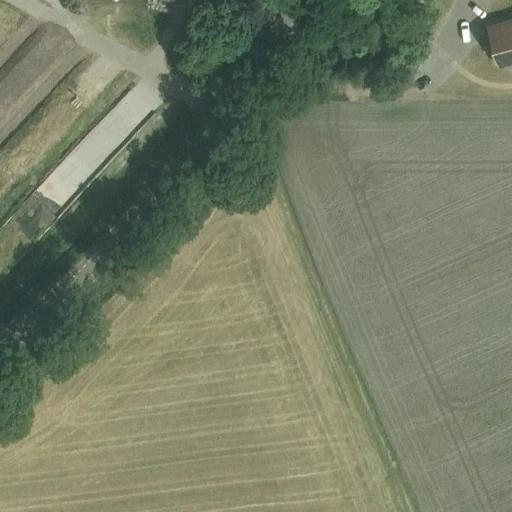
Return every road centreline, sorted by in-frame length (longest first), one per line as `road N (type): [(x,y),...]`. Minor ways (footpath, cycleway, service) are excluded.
road 1 (tertiary): [(0,344),(84,274),(203,137),(301,0)]
road 2 (track): [(401,511),(240,86)]
